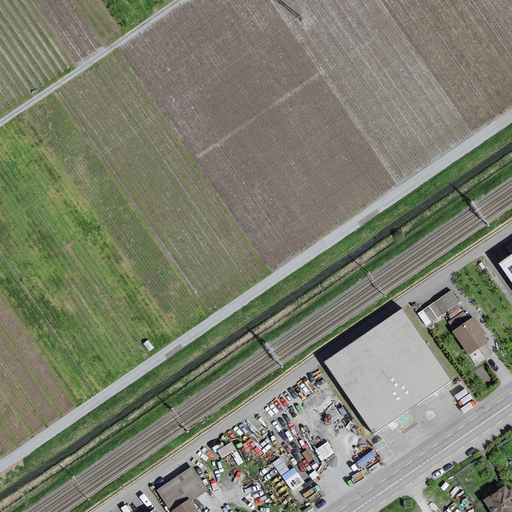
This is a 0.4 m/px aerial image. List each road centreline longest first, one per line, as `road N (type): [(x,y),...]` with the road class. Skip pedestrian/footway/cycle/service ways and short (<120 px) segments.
road 1 (unclassified): [(0,461),(511,116)]
road 2 (track): [(0,123),(179,0)]
road 3 (primary): [(511,396),(343,511)]
road 4 (primary): [(359,511),(511,407)]
